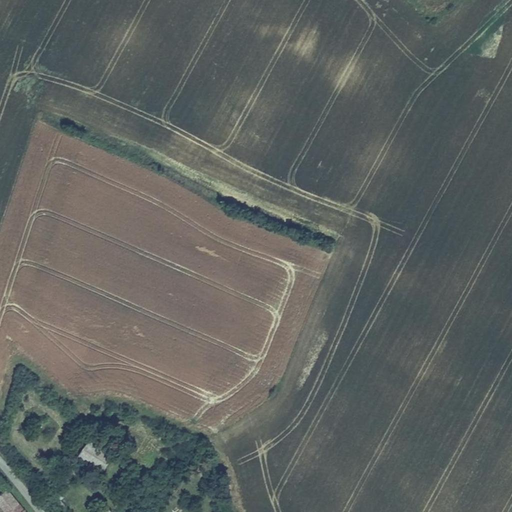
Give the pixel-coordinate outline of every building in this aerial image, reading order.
[(83,458),(94,466),(105,450),(94,442),(83,458)] [(115,457),(105,450),(94,466),(104,473),(115,457)] [(0,497),(0,504),(7,511),(20,511),(22,511),(7,492),(0,497)] [(62,502),(58,497),(52,501),(59,511),(65,507),(62,502)] [(102,511),(115,511),(119,509),(115,503),(102,511)]
